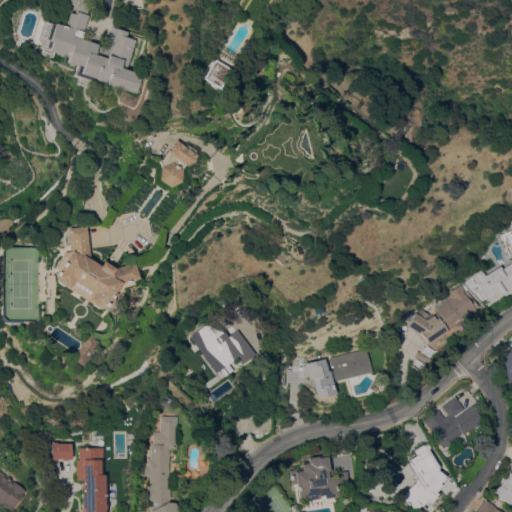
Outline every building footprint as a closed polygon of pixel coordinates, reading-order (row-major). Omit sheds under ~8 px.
[(50,40),(48,39),(53,22),(64,25),(68,12),(73,13),(75,5),(65,2),(65,0),(89,0),(85,14),(87,14),(82,31),(83,31),(80,39),(108,47),(114,27),(126,31),(124,36),(134,39),(125,69),(140,73),(134,93),(106,84),(106,81),(104,81),(104,82),(95,79),(94,82),(71,75),(75,65),(66,62),(67,57),(64,56),(64,57),(58,55),(59,55),(55,53),(56,53),(47,50),(50,40)] [(226,69),(215,88),(197,78),(208,58),(226,69)] [(181,168),(180,181),(169,186),(158,179),(159,166),(156,161),(162,158),(167,149),(169,150),(175,139),(180,143),(184,146),(184,147),(187,149),(187,148),(192,151),(192,152),(193,153),(194,152),(197,154),(188,167),(184,164),(181,168)] [(499,229),(511,224),(511,226),(511,245),(506,248),(499,229)] [(53,266),(63,251),(69,250),(67,227),(86,225),(89,258),(99,265),(103,260),(114,268),(133,262),(138,278),(133,280),(129,281),(124,282),(124,283),(120,284),(118,284),(102,309),(99,306),(96,307),(91,304),(91,301),(90,301),(88,302),(64,285),(65,284),(65,283),(62,284),(58,281),(57,279),(54,277),(58,270),(53,266)] [(501,266),(502,268),(511,261),(511,288),(496,299),(496,298),(494,299),(494,298),(484,304),(476,292),(475,293),(472,287),(471,288),(467,282),(465,279),(482,268),(487,275),(501,266)] [(450,297),(447,293),(460,284),(465,291),(467,290),(479,306),(477,308),(479,310),(456,326),(456,325),(450,329),(449,327),(443,332),(444,333),(426,345),(418,333),(407,326),(416,312),(423,309),(432,315),(439,311),(436,307),(450,297)] [(234,351),(208,369),(198,355),(202,352),(191,336),(213,321),(224,337),(236,328),(237,328),(238,328),(255,353),(254,354),(255,355),(242,364),(234,351)] [(70,358),(86,334),(95,341),(79,365),(70,358)] [(511,385),(494,359),(511,347),(511,385)] [(329,357),(366,348),(371,371),(331,381),(334,392),(316,397),(312,385),(311,386),(309,378),(308,378),(303,363),(323,358),(326,370),(328,369),(328,370),(332,369),(329,357)] [(430,359),(427,363),(414,355),(417,350),(430,359)] [(462,430),(464,433),(444,446),(443,444),(440,446),(422,420),(438,409),(443,417),(450,413),(453,417),(471,405),(479,415),(470,421),(472,424),(462,430)] [(168,473),(169,473),(169,501),(174,502),(179,511),(150,511),(149,510),(150,497),(146,497),(147,485),(150,486),(150,475),(141,474),(141,465),(147,465),(147,457),(150,457),(151,442),(153,442),(153,431),(160,431),(160,423),(161,423),(161,415),(176,416),(176,449),(169,449),(168,473)] [(73,438),(73,455),(58,455),(58,439),(73,438)] [(444,471),(432,479),(430,474),(419,481),(418,479),(416,481),(414,482),(412,481),(411,480),(409,477),(400,482),(396,476),(394,478),(385,463),(397,456),(399,459),(403,457),(402,457),(415,449),(414,447),(425,440),(444,471)] [(121,460),(121,474),(122,474),(122,480),(125,480),(125,497),(122,497),(122,506),(107,506),(107,486),(91,487),(91,484),(74,485),(74,470),(80,470),(80,468),(78,468),(78,464),(79,464),(79,457),(79,447),(98,447),(99,456),(99,460),(121,460)] [(449,475),(417,451),(405,466),(416,474),(400,496),(420,511),(449,475)] [(328,454),(331,476),(337,475),(337,472),(346,470),(348,480),(336,482),(338,496),(324,498),(323,494),(319,495),(319,499),(306,501),(305,498),(299,499),(296,483),(291,484),(289,470),(302,468),(301,463),(309,462),(308,457),(328,454)] [(0,470),(4,474),(3,476),(7,479),(9,477),(11,479),(10,481),(13,483),(14,481),(25,489),(12,508),(3,502),(1,503),(0,502),(0,470)] [(511,504),(492,494),(502,476),(506,478),(509,471),(511,472),(511,470),(511,504)] [(476,511),(485,499),(494,505),(494,506),(502,511),(476,511)] [(298,511),(294,511),(290,505),(294,503),(298,511)]
